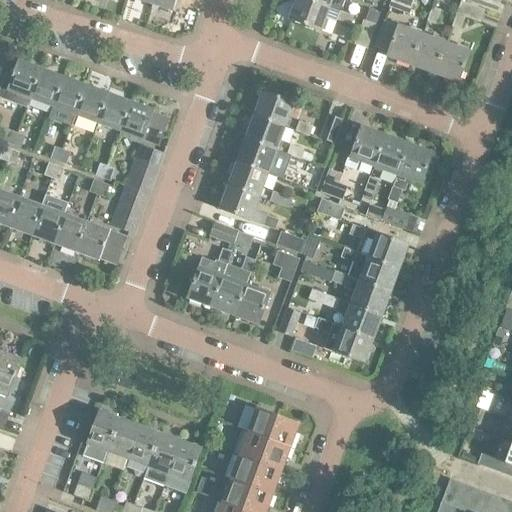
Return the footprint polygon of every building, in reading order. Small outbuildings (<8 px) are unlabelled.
[(150,0),(149,4),(173,11),(175,0),(150,0)] [(296,0),(289,20),(320,31),(328,7),(308,0),(296,0)] [(408,0),(390,0),(387,8),(408,16),(413,2),(408,0)] [(465,17),(480,23),(484,10),(461,2),(452,27),(460,30),(465,17)] [(369,9),(364,21),(367,23),(375,25),(380,13),(369,9)] [(427,21),(435,25),(440,12),(431,9),(427,21)] [(340,11),(337,20),(350,24),(353,16),(340,11)] [(366,49),(375,25),(367,23),(364,21),(363,21),(354,44),(366,49)] [(422,35),(398,26),(387,56),(410,65),(422,35)] [(446,44),(422,35),(410,65),(434,74),(446,44)] [(434,74),(458,83),(469,52),(446,44),(434,74)] [(5,74),(0,88),(0,98),(26,108),(30,99),(41,69),(17,61),(12,76),(5,74)] [(63,78),(41,69),(30,99),(52,107),(63,78)] [(75,115),(86,86),(63,78),(52,107),(75,115)] [(108,94),(86,86),(75,115),(97,124),(108,94)] [(293,103),(263,92),(254,116),(284,127),(293,103)] [(120,132),(131,102),(108,94),(97,124),(120,132)] [(131,102),(120,132),(158,146),(168,119),(153,113),(154,111),(131,102)] [(284,127),(254,116),(246,139),(276,150),(284,127)] [(320,138),(332,143),(341,120),(328,116),(320,138)] [(295,131),(308,135),(310,127),(298,122),(295,131)] [(385,136),(361,128),(346,167),(357,171),(361,162),(374,166),(385,136)] [(9,131),(5,143),(12,146),(17,134),(9,131)] [(17,134),(12,146),(20,149),(24,137),(17,134)] [(397,175),(408,145),(385,136),(374,166),(397,175)] [(276,150),(246,139),(237,162),(267,173),(276,150)] [(164,154),(140,145),(136,157),(159,165),(164,154)] [(408,179),(421,184),(432,154),(408,145),(397,175),(389,200),(397,203),(401,190),(404,191),(408,179)] [(287,154),(299,159),(302,150),(290,146),(287,154)] [(3,148),(0,155),(0,160),(6,163),(11,150),(3,148)] [(54,148),(49,160),(57,163),(62,151),(54,148)] [(14,165),(19,153),(11,150),(6,163),(14,165)] [(65,166),(70,153),(62,151),(57,163),(65,166)] [(131,168),(155,177),(159,165),(136,157),(131,168)] [(228,186),(258,197),(267,173),(237,162),(236,164),(232,162),(227,174),(232,176),(228,186)] [(48,164),(44,176),(51,179),(56,167),(48,164)] [(99,165),(94,177),(102,180),(107,168),(99,165)] [(59,182),(64,170),(56,167),(51,179),(59,182)] [(110,183),(115,170),(107,168),(102,180),(110,183)] [(127,180),(151,188),(155,177),(131,168),(127,180)] [(278,178),(290,182),(293,174),(281,169),(278,178)] [(338,184),(342,174),(328,169),(320,193),(342,201),(347,187),(338,184)] [(365,191),(373,194),(377,182),(369,178),(365,191)] [(147,200),(151,188),(127,180),(123,191),(147,200)] [(93,181),(88,193),(96,196),(101,184),(93,181)] [(104,199),(109,187),(101,184),(96,196),(104,199)] [(228,186),(220,210),(273,229),(276,221),(264,216),(265,213),(254,209),(258,197),(228,186)] [(0,190),(0,224),(8,228),(19,198),(0,190)] [(119,203),(142,211),(147,200),(123,191),(119,203)] [(270,201),(288,208),(292,199),(273,192),(270,201)] [(8,228),(30,236),(41,206),(19,198),(8,228)] [(317,214),(340,223),(346,209),(322,200),(317,214)] [(138,223),(142,211),(119,203),(114,214),(138,223)] [(30,236),(53,244),(64,214),(41,206),(30,236)] [(387,208),(382,220),(405,229),(413,232),(417,219),(409,216),(387,208)] [(53,244),(75,252),(86,223),(64,214),(53,244)] [(114,214),(110,226),(134,235),(138,223),(114,214)] [(123,248),(127,238),(86,223),(75,252),(98,261),(99,259),(115,264),(121,248),(123,248)] [(236,233),(237,232),(214,223),(210,236),(232,244),(233,243),(236,233)] [(363,240),(366,230),(352,225),(349,235),(363,240)] [(274,245),(298,254),(303,241),(279,232),(274,245)] [(236,233),(233,243),(240,246),(244,236),(236,233)] [(398,269),(407,245),(377,234),(368,258),(398,269)] [(310,260),(317,241),(306,237),(299,255),(310,260)] [(198,268),(187,298),(211,307),(222,277),(231,253),(222,249),(217,262),(215,261),(214,263),(202,258),(198,268)] [(344,249),(341,259),(353,263),(348,277),(389,292),(398,269),(368,258),(344,249)] [(280,269),(277,279),(290,284),(299,260),(277,252),(272,266),(280,269)] [(243,257),(234,281),(222,277),(211,307),(234,316),(245,286),(254,261),(243,257)] [(304,262),(300,272),(310,276),(314,265),(304,262)] [(381,316),(389,292),(348,277),(335,272),(331,282),(345,287),(345,289),(355,293),(351,305),(381,316)] [(258,324),(269,295),(245,286),(234,316),(258,324)] [(312,290),(309,300),(336,310),(335,312),(347,316),(342,328),(372,339),(381,316),(351,305),(326,296),(312,290)] [(299,314),(287,309),(278,332),(291,336),(299,314)] [(307,316),(304,325),(313,328),(317,319),(307,316)] [(318,319),(314,329),(330,334),(324,349),(333,352),(363,363),(372,339),(342,328),(318,319)] [(498,328),(492,344),(498,346),(504,331),(498,328)] [(0,395),(8,398),(21,361),(0,352),(0,395)] [(0,427),(3,428),(9,412),(0,408),(0,427)] [(299,424),(256,408),(247,432),(290,448),(299,424)] [(119,419),(99,412),(82,455),(103,463),(108,452),(107,452),(119,419)] [(107,452),(108,452),(128,459),(140,427),(119,419),(107,452)] [(148,467),(160,434),(140,427),(128,459),(148,467)] [(281,472),(290,448),(247,432),(238,456),(281,472)] [(160,434),(148,467),(144,478),(164,485),(180,442),(160,434)] [(185,493),(201,449),(180,442),(164,485),(185,493)] [(272,495),(281,472),(238,456),(230,480),(272,495)] [(511,466),(506,464),(503,473),(511,476),(511,466)] [(221,503),(244,511),(266,511),(272,495),(230,480),(221,503)] [(461,484),(450,480),(441,503),(453,507),(461,484)] [(77,484),(73,496),(81,499),(85,487),(77,484)] [(461,484),(453,507),(464,511),(473,488),(461,484)] [(81,499),(89,502),(93,490),(85,487),(81,499)] [(473,488),(464,511),(465,511),(477,511),(484,493),(473,488)] [(484,493),(477,511),(490,511),(496,497),(484,493)] [(95,511),(97,511),(113,511),(117,503),(100,496),(95,511)] [(490,511),(503,511),(508,501),(496,497),(490,511)] [(511,511),(511,502),(508,501),(503,511),(511,511)] [(131,511),(134,505),(125,502),(121,511),(131,511)] [(217,511),(244,511),(221,503),(217,511)]
